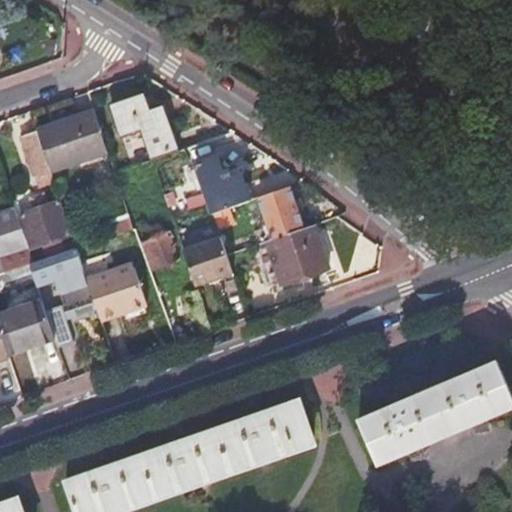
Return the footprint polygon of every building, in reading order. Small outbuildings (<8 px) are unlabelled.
[(153,161),(179,152),(164,107),(150,112),(144,95),(111,106),(122,137),(142,130),(153,161)] [(50,173),(109,154),(94,112),(37,131),(50,173)] [(50,173),(37,131),(19,137),(33,179),(50,173)] [(214,215),(251,202),(242,176),(231,180),(229,173),(223,175),(217,158),(197,165),(210,205),(214,215)] [(158,177),(153,161),(116,174),(121,189),(158,177)] [(53,179),(50,173),(33,179),(35,185),(53,179)] [(303,230),(289,188),(259,199),(272,240),(303,230)] [(44,245),(49,259),(66,253),(62,239),(72,236),(61,203),(47,207),(44,197),(32,201),(35,211),(21,216),(32,249),(44,245)] [(110,238),(135,230),(130,216),(105,224),(110,238)] [(0,256),(28,247),(20,223),(0,229),(0,256)] [(329,270),(314,226),(303,230),(272,240),(268,242),(282,286),(329,270)] [(167,266),(172,264),(182,260),(171,232),(162,236),(159,228),(153,229),(156,238),(143,242),(153,271),(167,266)] [(227,256),(221,238),(208,243),(198,246),(183,251),(195,288),(208,283),(211,279),(231,272),(233,275),(227,256)] [(34,264),(28,247),(0,256),(0,275),(30,265),(34,264)] [(49,259),(34,264),(30,265),(36,282),(37,287),(60,279),(65,294),(89,286),(87,280),(76,250),(66,253),(49,259)] [(118,269),(87,280),(89,286),(101,323),(119,317),(120,316),(119,312),(128,309),(130,313),(148,307),(135,268),(123,272),(118,269)] [(211,279),(208,283),(211,285),(220,282),(223,278),(233,275),(231,272),(211,279)] [(23,303),(25,307),(41,302),(40,297),(23,303)] [(0,329),(9,356),(26,350),(24,346),(52,337),(54,341),(55,340),(54,335),(48,317),(42,302),(41,302),(25,307),(0,315),(0,329)] [(210,332),(201,303),(186,308),(195,337),(210,332)] [(63,312),(48,317),(54,335),(55,340),(62,361),(78,356),(63,312)] [(0,329),(0,362),(10,360),(9,356),(0,329)] [(26,350),(54,341),(52,337),(24,346),(26,350)] [(470,426),(472,431),(488,424),(487,420),(511,409),(511,399),(496,362),(357,421),(376,465),(405,453),(408,459),(424,453),(421,447),(470,426)] [(305,442),(313,440),(300,402),(260,415),(258,410),(252,412),(245,415),(247,420),(186,441),(184,436),(177,439),(171,441),(173,446),(111,467),(109,462),(103,465),(96,467),(98,472),(65,483),(75,511),(122,511),(308,448),(305,442)] [(0,511),(23,511),(19,500),(0,506),(0,511)]
